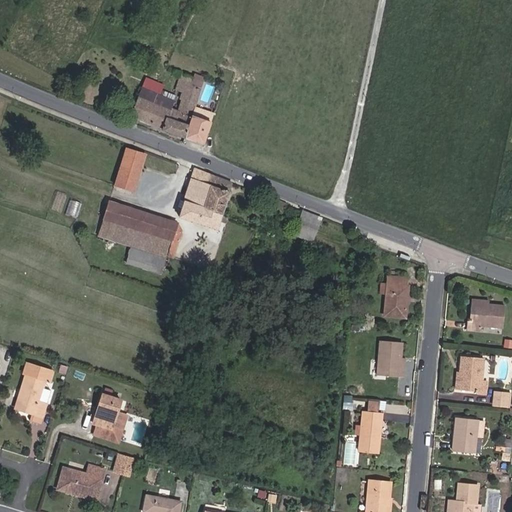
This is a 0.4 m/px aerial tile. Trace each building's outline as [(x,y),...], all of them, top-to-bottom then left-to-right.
[(172,68),(142,55),(140,60),(170,73),(172,68)] [(173,100),(145,88),(131,119),(183,140),(203,147),(212,123),(193,116),(208,78),(198,74),(196,78),(185,75),(173,100)] [(133,191),(145,155),(126,148),(114,185),(133,191)] [(216,228),(219,221),(220,216),(202,209),(206,197),(197,194),(205,172),(195,168),(180,216),(216,228)] [(220,216),(232,182),(205,172),(197,194),(206,197),(202,209),(220,216)] [(100,230),(99,235),(131,245),(166,256),(177,223),(109,201),(100,230)] [(311,241),(321,217),(302,210),(293,234),(311,241)] [(173,258),(184,224),(177,223),(166,256),(173,258)] [(131,245),(126,262),(161,273),(166,256),(131,245)] [(406,278),(387,276),(386,284),(385,294),(383,316),(405,318),(408,286),(405,285),(406,278)] [(489,301),(472,299),(471,306),(488,308),(488,305),(489,301)] [(488,305),(488,308),(471,306),(470,319),(467,319),(467,329),(480,331),(481,325),(501,328),(503,306),(488,305)] [(197,339),(200,334),(200,331),(188,327),(184,335),(186,336),(184,343),(192,346),(195,338),(197,339)] [(403,370),(399,370),(400,358),(402,343),(380,341),(378,374),(403,376),(403,370)] [(460,373),(462,373),(460,390),(477,392),(477,393),(485,394),(487,380),(482,380),(484,359),(461,357),(460,373)] [(21,390),(24,391),(19,410),(34,414),(32,419),(41,422),(42,417),(47,403),(43,402),(45,394),(42,392),(46,380),(48,381),(52,370),(25,362),(22,372),(27,373),(21,390)] [(21,390),(15,408),(19,410),(24,391),(21,390)] [(509,407),(510,393),(494,391),(492,405),(509,407)] [(117,413),(121,400),(102,394),(98,407),(102,409),(97,426),(94,435),(119,443),(122,433),(112,430),(117,413)] [(376,402),(367,401),(366,411),(375,412),(376,402)] [(98,407),(92,424),(97,426),(102,409),(98,407)] [(378,453),(382,413),(375,412),(366,411),(362,411),(358,451),(378,453)] [(127,416),(117,413),(112,430),(122,433),(127,416)] [(455,417),(452,451),(474,453),(476,436),(478,420),(455,417)] [(358,440),(346,440),(346,465),(358,465),(358,440)] [(509,461),(510,454),(502,453),(501,459),(509,461)] [(113,473),(123,475),(128,457),(118,455),(113,473)] [(129,477),(134,459),(128,457),(123,475),(129,477)] [(86,474),(63,468),(60,478),(65,479),(62,490),(96,500),(104,469),(89,465),(86,474)] [(383,511),(385,499),(389,499),(390,482),(369,481),(365,511),(383,511)] [(452,501),(451,511),(470,511),(472,504),(476,504),(478,485),(458,483),(457,496),(459,497),(459,501),(452,501)] [(274,503),(276,496),(268,494),(267,501),(274,503)] [(178,511),(180,502),(147,495),(143,511),(144,511),(178,511)] [(389,511),(391,500),(389,499),(385,499),(383,511),(389,511)]
